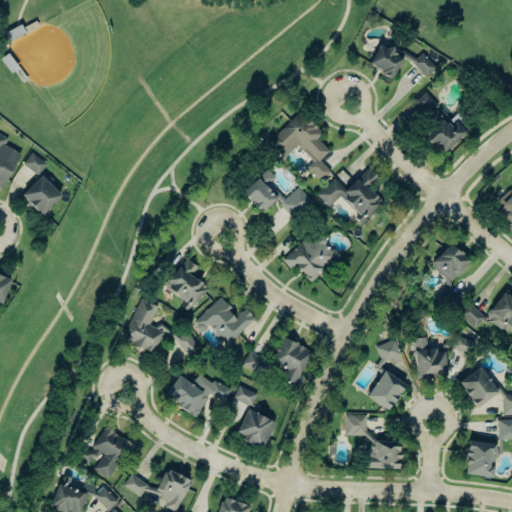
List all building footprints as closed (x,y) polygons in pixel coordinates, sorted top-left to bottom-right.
[(393,78),(404,59),(430,74),(436,63),(421,54),(418,59),(405,52),(403,56),(382,44),(370,65),(393,78)] [(423,137),(431,145),(432,144),(436,149),(438,148),(442,153),(465,132),(456,123),(452,127),(447,122),(445,118),(436,108),(438,106),(425,92),(416,101),(428,115),(433,110),(442,120),(423,137)] [(322,181),(332,171),(321,160),(331,151),(317,137),(322,133),(302,112),(270,142),(285,157),(299,144),(314,160),(308,167),(322,181)] [(0,188),(3,190),(21,153),(6,145),(9,138),(0,133),(0,188)] [(48,163),(33,152),(24,164),(39,176),(48,163)] [(341,195),(367,220),(383,202),(368,188),(380,176),(370,166),(347,190),(335,178),(318,196),(330,207),(341,195)] [(243,192),(262,212),(277,199),(294,218),(312,201),(299,187),(285,201),(269,184),(276,177),(268,169),(243,192)] [(42,215),(61,195),(41,175),(22,196),(42,215)] [(511,227),(511,226),(511,192),(511,193),(509,191),(498,201),(500,204),(494,209),(511,227)] [(285,261),(291,268),(295,264),(311,281),(339,255),(333,249),(316,232),(285,261)] [(431,265),(453,283),(471,261),(450,243),(431,265)] [(198,268),(188,258),(164,285),(191,309),(209,289),(192,274),(198,268)] [(0,303),(2,304),(11,279),(0,274),(0,303)] [(510,334),(511,331),(511,297),(504,292),(486,317),(510,334)] [(247,309),(236,319),(229,311),(232,308),(222,297),(194,323),(203,332),(209,326),(228,345),(256,319),(247,309)] [(159,307),(141,298),(122,339),(153,354),(164,332),(150,326),(159,307)] [(475,329),(485,318),(471,304),(461,314),(475,329)] [(176,339),(187,356),(199,349),(189,332),(176,339)] [(418,377),(448,374),(445,349),(429,352),(427,337),(413,339),(418,377)] [(462,354),(472,357),(476,343),(457,337),(453,349),(463,352),(462,354)] [(312,350),(283,338),(273,363),(286,368),(282,379),(297,385),(312,350)] [(263,359),(250,351),(242,365),(254,372),(263,359)] [(511,414),(511,395),(502,395),(483,366),(459,382),(476,408),(499,394),(503,400),(503,415),(511,414)] [(390,411),(406,383),(383,371),(368,398),(390,411)] [(232,392),(200,373),(193,385),(178,376),(165,397),(197,416),(211,393),(226,402),(232,392)] [(234,399),(253,407),(258,394),(240,386),(234,399)] [(237,435),(265,448),(276,422),(247,410),(237,435)] [(365,469),(400,469),(401,443),(368,442),(369,415),(346,415),(345,436),(366,436),(365,469)] [(511,419),(498,420),(499,440),(511,439),(511,419)] [(104,454),(94,470),(108,480),(132,444),(106,427),(93,447),(104,454)] [(465,475),(494,478),(497,444),(468,441),(465,475)] [(95,453),(82,447),(76,458),(89,465),(95,453)] [(178,511),(189,479),(164,470),(155,496),(168,500),(166,508),(178,511)] [(124,486),(140,497),(148,485),(132,474),(124,486)] [(51,506),(57,511),(82,511),(85,502),(91,496),(96,498),(109,511),(119,502),(105,488),(99,493),(89,482),(87,482),(83,486),(78,481),(66,478),(65,481),(56,490),(51,506)] [(218,511),(246,511),(248,504),(221,499),(218,511)]
